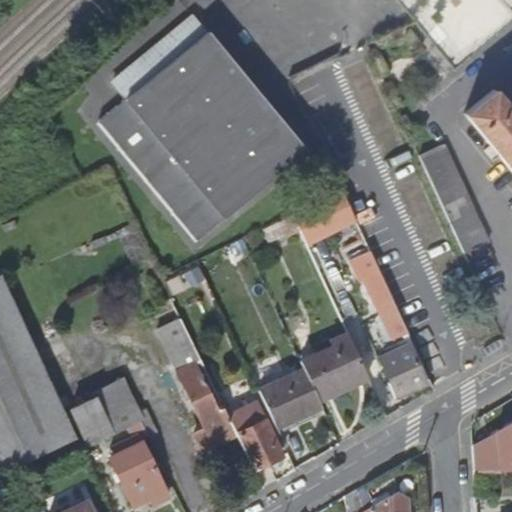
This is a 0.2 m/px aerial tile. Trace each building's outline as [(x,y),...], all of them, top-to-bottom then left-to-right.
[(207,32),(99,122),(198,240),(306,150),(207,32)] [(511,108),(494,88),(466,111),(511,167),(511,108)] [(420,156),(463,252),(489,240),(446,145),(420,156)] [(346,189),(292,210),(305,243),(359,221),(346,189)] [(286,239),(300,232),(294,217),(264,231),(270,244),(285,238),(286,239)] [(133,225),(118,232),(134,264),(149,257),(133,225)] [(0,276),(0,469),(72,436),(0,276)] [(392,339),(403,334),(406,333),(385,287),(376,292),(381,303),(376,305),(392,339)] [(157,331),(178,373),(196,364),(218,409),(224,407),(172,298),(152,308),(162,328),(157,331)] [(368,309),(341,321),(347,334),(351,343),(377,331),(368,309)] [(408,347),(387,356),(382,359),(392,381),(389,383),(395,397),(425,383),(424,380),(427,378),(406,333),(403,334),(405,341),(408,347)] [(334,347),(300,362),(304,370),(317,398),(351,383),(352,386),(368,379),(351,343),(347,334),(332,341),(334,347)] [(385,350),(387,356),(408,347),(405,341),(385,350)] [(196,364),(178,373),(205,430),(195,435),(204,453),(238,436),(237,435),(224,407),(218,409),(196,364)] [(258,391),(275,427),(321,406),(317,398),(304,370),(258,391)] [(90,396),(92,401),(110,438),(130,429),(142,423),(121,382),(90,396)] [(110,438),(92,401),(70,411),(87,449),(110,438)] [(142,423),(148,436),(155,433),(149,420),(142,423)] [(238,436),(254,470),(282,457),(265,421),(237,435),(238,436)] [(142,423),(130,429),(133,438),(110,450),(113,457),(107,460),(133,509),(150,500),(153,506),(167,499),(140,440),(148,436),(142,423)] [(511,423),(472,447),(473,474),(511,471),(511,423)] [(25,479),(39,506),(53,499),(41,472),(25,479)] [(345,511),(407,511),(407,501),(397,492),(367,510),(354,488),(342,496),(345,511)] [(100,511),(92,493),(49,511),(100,511)]
